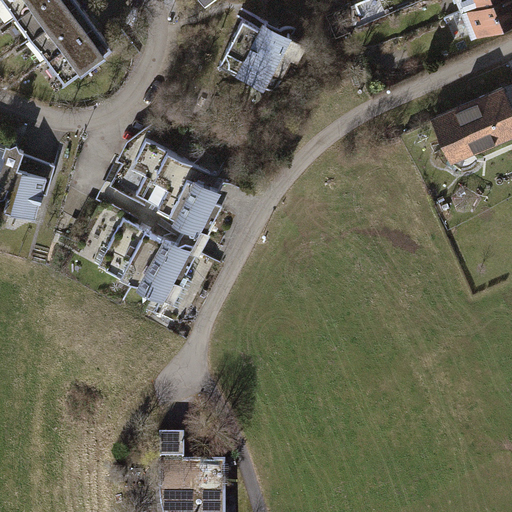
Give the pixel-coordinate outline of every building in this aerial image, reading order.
[(116,50),(78,0),(2,0),(68,86),(116,50)] [(511,18),(511,0),(467,0),(479,31),(511,18)] [(306,38),(268,20),(263,26),(246,18),(222,66),(279,94),(306,38)] [(511,108),(502,87),(438,116),(460,162),(511,138),(511,108)] [(209,229),(233,178),(137,134),(114,185),(209,229)] [(39,220),(56,164),(27,152),(21,141),(10,144),(0,141),(0,201),(10,195),(6,210),(39,220)] [(175,306),(204,249),(104,198),(75,255),(175,306)] [(227,511),(227,465),(190,465),(188,436),(160,438),(157,464),(155,480),(158,511),(227,511)]
